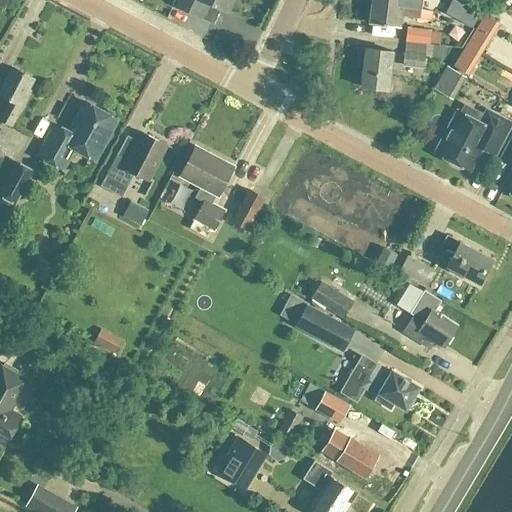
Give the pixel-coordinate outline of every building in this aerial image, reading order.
[(206,20),(213,5),(227,12),(233,0),(175,0),(173,4),(206,20)] [(370,0),(370,2),(421,9),(422,0),(370,0)] [(398,26),(399,16),(420,18),(421,9),(370,2),(367,22),(398,26)] [(406,40),(436,44),(437,37),(431,36),(432,30),(407,27),(406,40)] [(425,55),(445,58),(446,46),(405,41),(403,65),(424,68),(425,55)] [(360,86),(386,89),(391,51),(365,47),(360,86)] [(34,79),(12,67),(0,88),(0,94),(8,99),(0,115),(0,121),(11,127),(30,91),(28,90),(34,79)] [(164,79),(180,83),(183,70),(167,67),(164,79)] [(460,93),(463,69),(446,68),(444,92),(460,93)] [(73,148),(94,159),(116,119),(113,117),(113,113),(106,109),(102,111),(84,102),(68,131),(54,124),(37,155),(62,169),(73,148)] [(457,112),(435,152),(450,160),(451,163),(459,168),(462,166),(467,169),(480,146),(493,153),(508,123),(486,112),(484,116),(465,106),(461,114),(457,112)] [(121,196),(126,186),(134,172),(147,179),(166,144),(142,132),(128,158),(117,152),(100,185),(121,196)] [(511,138),(502,158),(511,162),(511,170),(503,188),(508,191),(508,194),(511,195),(511,138)] [(202,187),(196,197),(204,201),(194,219),(214,229),(224,210),(211,203),(215,194),(218,196),(234,167),(196,146),(180,175),(202,187)] [(2,191),(1,192),(16,200),(32,171),(29,170),(17,163),(2,191)] [(246,229),(262,198),(249,191),(233,222),(246,229)] [(460,241),(447,234),(442,243),(455,251),(447,265),(450,266),(449,269),(457,273),(459,271),(479,281),(492,257),(460,240),(460,241)] [(407,255),(399,271),(427,286),(435,269),(407,255)] [(44,260),(39,273),(52,278),(58,265),(44,260)] [(328,308),(339,292),(322,281),(311,297),(328,308)] [(414,314),(403,331),(404,331),(429,347),(434,339),(444,345),(456,325),(434,311),(441,300),(424,289),(410,312),(414,314)] [(335,321),(307,306),(296,327),(324,342),(335,321)] [(0,334),(0,344),(12,351),(16,344),(0,334)] [(372,372),(359,364),(342,392),(356,400),(363,387),(376,395),(377,396),(375,399),(390,409),(393,403),(404,410),(406,407),(410,409),(416,399),(413,397),(418,388),(391,370),(390,372),(377,364),(372,372)] [(0,441),(5,445),(20,417),(10,411),(26,381),(2,367),(0,370),(0,441)] [(315,409),(340,422),(350,405),(325,391),(310,383),(300,400),(316,408),(315,409)] [(278,432),(291,437),(303,416),(290,409),(278,432)] [(365,477),(378,455),(350,438),(347,443),(333,434),(334,433),(333,433),(322,451),(337,460),(337,461),(365,477)] [(264,453),(238,437),(218,471),(244,487),(264,453)] [(343,511),(355,493),(329,477),(332,472),(314,461),(303,479),(320,489),(308,509),(312,511),(343,511)] [(37,488),(27,505),(39,511),(57,511),(63,502),(37,488)]
